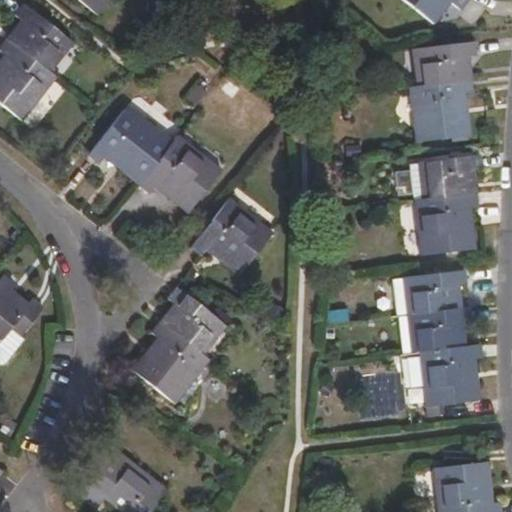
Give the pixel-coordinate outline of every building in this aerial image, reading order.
[(79,0),(100,16),(112,0),(79,0)] [(467,0),(403,0),(431,22),(447,3),(461,14),(470,2),(467,0)] [(22,20),(7,39),(52,74),(75,45),(25,5),(16,15),(22,20)] [(0,104),(23,122),(57,78),(52,74),(7,39),(0,48),(0,51),(4,55),(0,60),(0,104)] [(417,86),(473,79),(471,57),(478,56),(477,42),(414,49),(417,86)] [(197,78),(182,97),(193,106),(208,88),(197,78)] [(475,94),(473,79),(417,86),(410,87),(417,142),(472,135),(468,95),(475,94)] [(105,158),(140,186),(176,140),(130,105),(90,156),(100,164),(105,158)] [(176,140),(140,186),(149,193),(155,187),(188,214),(222,170),(179,136),(176,140)] [(422,199),(479,192),(477,171),(483,170),(481,155),(419,162),(422,199)] [(129,189),(121,206),(135,212),(143,196),(129,189)] [(480,206),(479,192),(422,199),(416,200),(422,255),(478,249),(473,208),(480,206)] [(275,232),(231,197),(192,248),(203,257),(208,251),(240,276),(275,232)] [(403,278),(407,315),(464,308),(461,285),(468,283),(466,270),(403,278)] [(16,285),(5,275),(0,281),(0,365),(4,365),(23,341),(21,338),(45,307),(34,299),(29,303),(12,291),(16,285)] [(174,303),(160,321),(205,356),(227,326),(178,288),(169,299),(174,303)] [(412,352),(419,352),(468,346),(466,321),(472,321),(470,308),(464,308),(407,315),(412,352)] [(205,356),(160,321),(151,333),(156,337),(131,369),(177,404),(210,360),(205,356)] [(476,359),(483,359),(483,344),(468,346),(419,352),(426,407),(481,401),(476,359)] [(111,446),(74,494),(96,511),(104,500),(119,511),(150,511),(168,490),(111,446)] [(488,462),(433,468),(437,511),(501,511),(501,501),(493,502),(488,462)]
